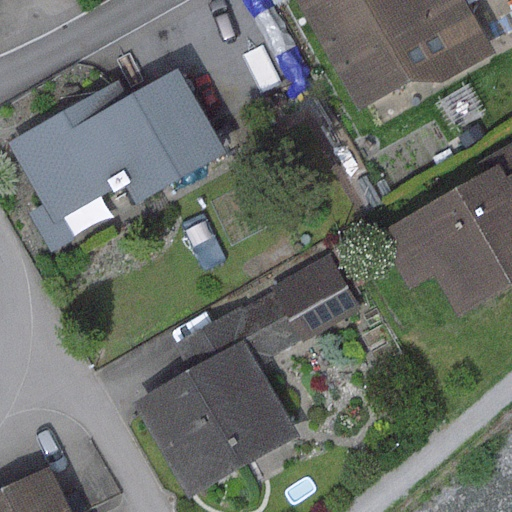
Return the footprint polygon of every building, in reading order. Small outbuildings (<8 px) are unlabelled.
[(470,0),(302,0),(366,113),(419,83),(447,85),(502,55),(470,0)] [(122,84),(13,145),(48,206),(32,215),(56,257),(81,242),(69,222),(132,186),(143,205),(232,155),(185,72),(132,102),(122,84)] [(488,176),(383,234),(413,289),(439,274),(463,318),(511,291),(511,146),(482,163),(488,176)] [(276,292),(246,310),(274,358),(304,341),(306,345),(365,311),(333,255),(274,289),(276,292)] [(196,373),(140,405),(195,501),(305,437),(265,368),(275,361),(274,358),(246,310),(244,307),(179,345),(196,373)] [(80,511),(60,467),(0,495),(0,511),(80,511)]
